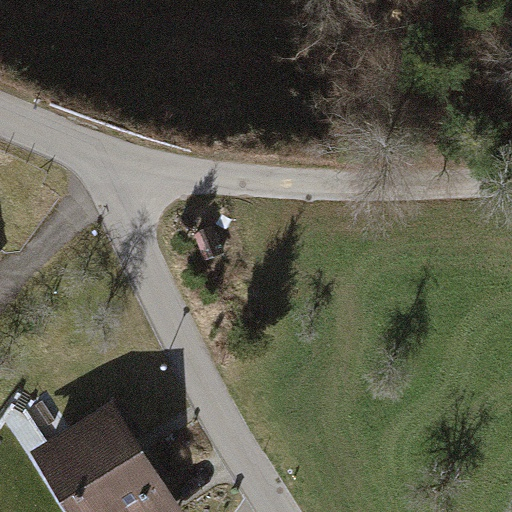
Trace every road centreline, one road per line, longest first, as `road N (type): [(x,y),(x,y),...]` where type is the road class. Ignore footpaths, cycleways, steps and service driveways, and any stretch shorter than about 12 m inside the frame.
road 1 (unclassified): [(97,153),(239,179),(511,180)]
road 2 (residential): [(97,153),(170,313),(278,511)]
